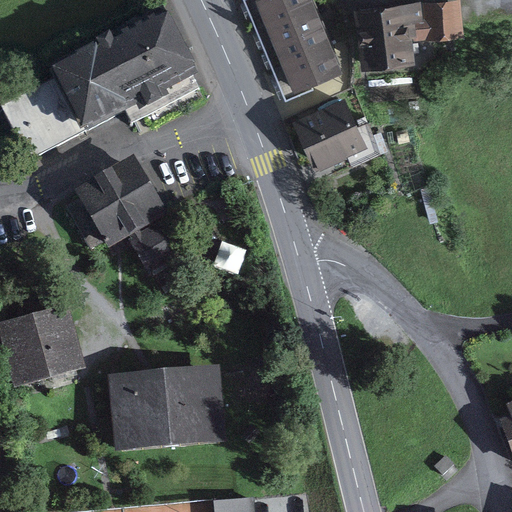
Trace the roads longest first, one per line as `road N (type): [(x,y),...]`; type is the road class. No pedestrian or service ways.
road 1 (primary): [(300,264),(203,1)]
road 2 (primary): [(363,511),(300,264)]
road 3 (residential): [(425,327),(463,386),(498,486)]
road 4 (residential): [(300,264),(327,260),(364,274),(425,327)]
